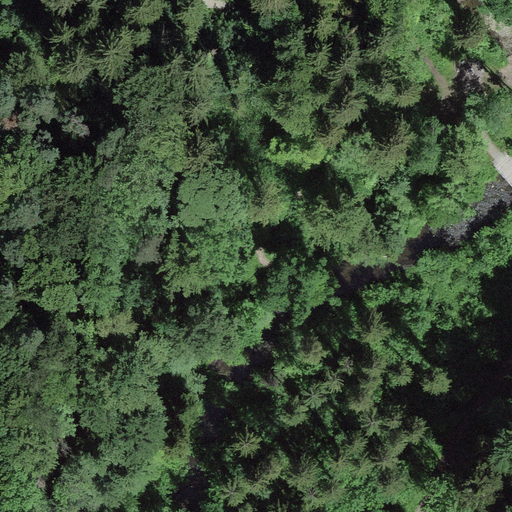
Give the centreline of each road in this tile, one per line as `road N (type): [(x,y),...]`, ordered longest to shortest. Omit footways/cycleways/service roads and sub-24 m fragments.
road 1 (track): [(199,327),(152,406),(116,511)]
road 2 (track): [(476,121),(355,31)]
road 3 (track): [(511,387),(447,511)]
